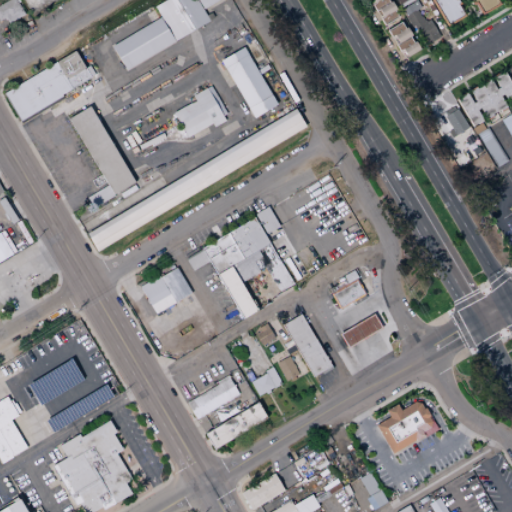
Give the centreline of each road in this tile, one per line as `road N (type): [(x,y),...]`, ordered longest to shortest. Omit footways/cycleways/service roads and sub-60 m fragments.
road 1 (residential): [(246,0),(382,229),(391,292),(410,334),(460,411),(511,447)]
road 2 (tertiary): [(0,137),(221,511)]
road 3 (tertiary): [(158,511),(511,300)]
road 4 (residential): [(330,141),(0,338)]
road 5 (primary): [(509,302),(329,0)]
road 6 (primary): [(283,0),(390,183)]
road 7 (primary): [(390,183),(472,324)]
road 8 (residential): [(116,0),(0,67)]
